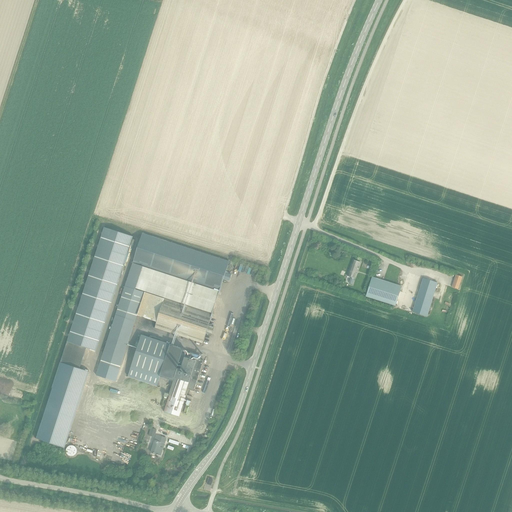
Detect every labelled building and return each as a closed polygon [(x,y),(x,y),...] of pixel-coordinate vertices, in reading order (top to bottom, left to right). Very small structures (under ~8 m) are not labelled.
[(96,351),(133,236),(104,227),(67,341),(84,347),(96,351)] [(229,261),(142,233),(132,263),(142,266),(219,292),(223,279),(229,281),(231,275),(225,273),(229,261)] [(354,278),(359,262),(353,260),(347,276),(354,278)] [(132,263),(100,362),(119,369),(138,313),(141,304),(144,292),(135,289),(142,266),(132,263)] [(219,292),(142,266),(135,289),(144,292),(212,313),(219,292)] [(458,289),(462,277),(456,275),(452,287),(458,289)] [(373,277),(367,297),(395,306),(401,286),(373,277)] [(427,316),(437,283),(423,278),(412,312),(427,316)] [(212,313),(144,292),(141,304),(160,310),(155,328),(202,343),(206,332),(212,334),(214,327),(208,325),(212,313)] [(183,354),(182,354),(183,348),(141,335),(131,367),(160,376),(174,381),(183,354)] [(67,341),(36,439),(64,448),(89,371),(80,368),(86,348),(67,341)] [(194,390),(203,360),(183,354),(174,381),(164,412),(179,416),(188,388),(194,390)] [(100,363),(96,375),(115,382),(119,369),(100,363)] [(160,376),(131,367),(128,376),(157,386),(160,376)] [(153,437),(156,430),(150,428),(148,435),(153,437)] [(130,443),(136,445),(138,437),(132,435),(130,443)] [(160,455),(165,438),(156,435),(150,452),(160,455)]
